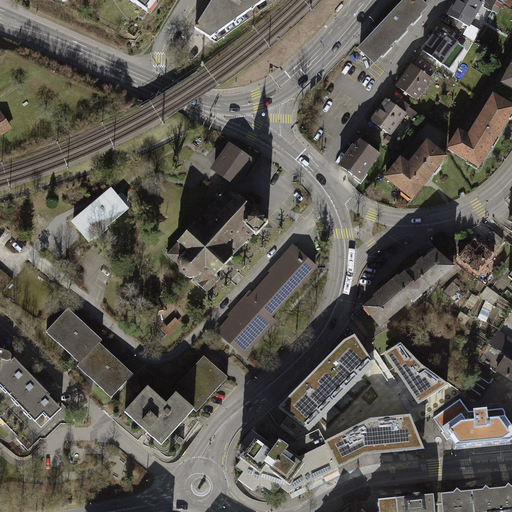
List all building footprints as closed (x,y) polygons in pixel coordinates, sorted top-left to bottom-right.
[(151,0),(132,0),(145,10),(151,0)] [(214,0),(196,32),(211,40),(266,0),(214,0)] [(421,0),(409,0),(360,52),(377,68),(433,10),(421,0)] [(484,4),(476,0),(456,0),(449,15),(472,27),(484,4)] [(459,44),(438,28),(423,49),(444,65),(459,44)] [(413,64),(396,86),(419,103),(441,74),(422,59),(416,67),(413,64)] [(511,64),(502,83),(511,88),(511,64)] [(422,113),(393,92),(372,121),(401,142),(422,113)] [(511,117),(511,104),(494,94),(469,135),(460,130),(448,150),(481,170),(511,117)] [(0,139),(13,131),(2,113),(0,113),(0,139)] [(362,181),(381,155),(362,141),(357,147),(354,145),(339,165),(362,181)] [(449,157),(428,141),(410,164),(401,156),(384,177),(414,201),(449,157)] [(256,162),(230,145),(212,172),(238,190),(256,162)] [(113,187),(71,221),(90,243),(131,210),(113,187)] [(239,197),(237,195),(235,195),(233,195),(231,196),(226,192),(222,190),(218,191),(216,194),(215,197),(217,200),(218,201),(196,224),(178,244),(168,255),(179,265),(179,271),(181,276),(185,279),(190,281),(196,281),(208,293),(221,279),(218,277),(226,268),(234,259),(253,238),(259,242),(266,234),(272,227),(258,214),(252,208),(254,206),(256,203),(250,197),(247,200),(245,202),(239,197)] [(489,243),(500,250),(506,241),(495,234),(489,243)] [(476,249),(467,243),(456,257),(479,275),(496,253),(481,242),(476,249)] [(320,269),(294,246),(269,273),(271,274),(253,294),(251,291),(228,316),(230,318),(216,333),(245,359),(278,323),(274,320),(301,290),(303,292),(315,279),(313,277),(320,269)] [(454,267),(437,246),(424,257),(423,256),(416,261),(417,263),(406,272),(405,270),(399,275),(398,273),(373,295),(374,296),(362,306),(380,327),(411,300),(413,302),(454,267)] [(511,264),(492,287),(502,296),(507,291),(511,295),(511,264)] [(0,287),(4,291),(15,279),(0,266),(0,287)] [(68,308),(47,331),(81,363),(78,367),(111,398),(133,375),(101,345),(104,341),(68,308)] [(177,334),(181,326),(175,322),(171,331),(177,334)] [(316,373),(343,396),(367,371),(372,366),(356,339),(346,343),(316,373)] [(402,343),(386,353),(394,367),(419,407),(450,387),(422,366),(402,343)] [(0,414),(29,443),(61,409),(9,353),(3,350),(5,345),(0,344),(0,414)] [(164,400),(146,386),(125,411),(162,445),(229,377),(204,356),(164,400)] [(511,359),(506,356),(498,372),(511,380),(511,359)] [(343,396),(316,373),(281,409),(309,432),(343,396)] [(511,439),(511,425),(506,417),(506,413),(503,410),(488,411),(488,409),(474,410),(474,412),(469,412),(461,400),(434,419),(444,433),(443,434),(448,441),(451,439),(455,445),(452,447),(454,449),(459,449),(458,446),(510,441),(511,439)] [(370,423),(379,453),(424,449),(416,429),(415,426),(412,418),(370,423)] [(379,453),(370,423),(326,444),(339,468),(366,455),(379,453)] [(263,463),(275,447),(252,429),(252,430),(241,445),(241,444),(240,445),(248,451),(242,458),(236,466),(244,472),(238,479),(254,491),(260,483),(265,476),(261,473),(267,466),(263,463)] [(458,446),(459,449),(511,444),(511,443),(511,439),(510,441),(458,446)] [(287,450),(288,448),(289,447),(280,440),(275,447),(263,463),(267,466),(261,473),(265,476),(260,483),(275,495),(281,487),(289,493),(293,487),(289,484),(305,464),(287,450)] [(293,487),(289,493),(339,468),(326,444),(300,457),(288,448),(287,450),(305,464),(289,484),(293,487)] [(455,493),(443,495),(444,511),(494,511),(511,510),(511,486),(509,484),(506,488),(490,489),(487,486),(484,491),(462,493),(458,489),(455,493)] [(435,511),(434,494),(397,498),(398,511),(435,511)] [(369,511),(358,497),(339,511),(369,511)] [(398,511),(397,498),(380,500),(381,510),(377,511),(398,511)]
